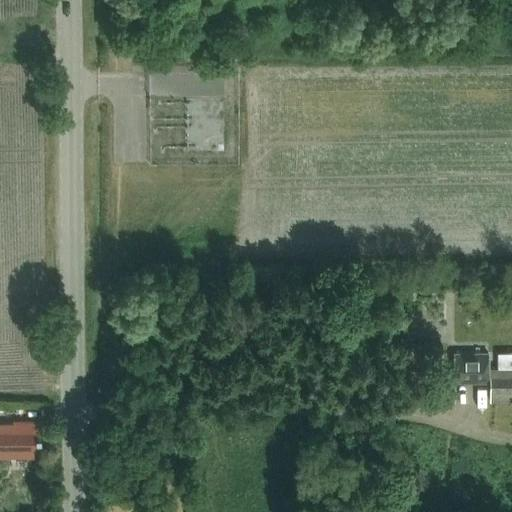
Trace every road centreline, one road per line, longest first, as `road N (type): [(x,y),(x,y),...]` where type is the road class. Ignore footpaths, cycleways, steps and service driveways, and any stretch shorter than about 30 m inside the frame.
road 1 (unclassified): [(71,511),(67,0)]
road 2 (track): [(511,438),(462,430),(431,413),(70,412)]
